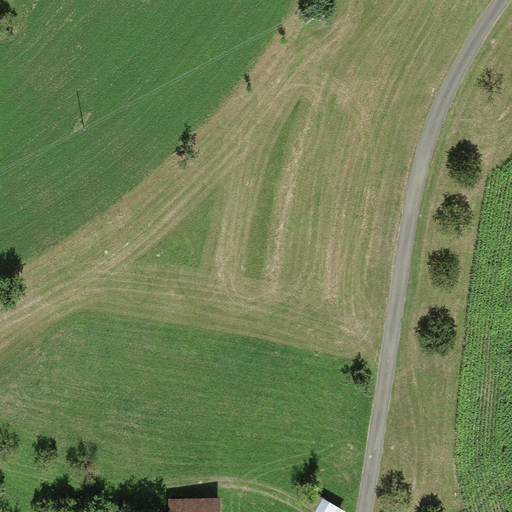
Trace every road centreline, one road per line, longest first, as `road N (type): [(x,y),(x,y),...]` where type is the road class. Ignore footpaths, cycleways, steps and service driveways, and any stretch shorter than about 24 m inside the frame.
road 1 (track): [(361,511),(427,127),(466,34),(491,0)]
road 2 (track): [(167,485),(236,486),(303,511)]
